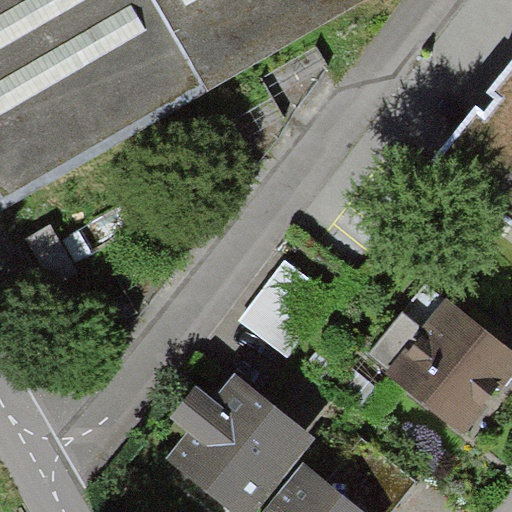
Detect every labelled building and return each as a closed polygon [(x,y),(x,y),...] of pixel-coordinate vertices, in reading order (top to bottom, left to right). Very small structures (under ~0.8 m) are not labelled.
[(0,0),(0,209),(361,0),(0,0)] [(511,61),(433,161),(511,223),(511,61)] [(128,203),(70,237),(85,262),(143,228),(128,203)] [(51,227),(25,242),(51,287),(77,272),(51,227)] [(244,323),(290,354),(331,294),(285,263),(244,323)] [(368,354),(466,433),(511,377),(511,347),(429,280),(368,354)] [(166,451),(243,511),(256,511),(300,458),(319,435),(236,369),(217,393),(202,381),(169,422),(181,432),(166,451)] [(461,511),(419,478),(391,511),(368,511),(300,458),(256,511),(461,511)]
